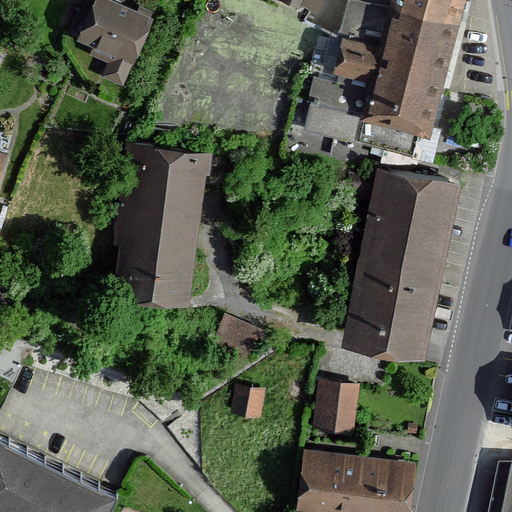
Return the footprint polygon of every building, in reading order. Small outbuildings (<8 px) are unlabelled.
[(122,80),(153,17),(118,0),(89,0),(72,35),(112,55),(104,71),(122,80)] [(314,73),(303,128),(410,148),(415,125),(431,130),(461,0),(394,0),(392,9),(352,0),(348,0),(330,78),(314,73)] [(212,153),(129,144),(114,297),(197,305),(212,153)] [(459,179),(378,164),(346,336),(428,351),(459,179)] [(265,329),(228,311),(214,340),(250,358),(265,329)] [(352,431),(358,383),(319,379),(313,426),(352,431)] [(264,385),(235,381),(231,407),(260,411),(264,385)] [(0,511),(106,511),(117,491),(0,433),(0,511)] [(407,511),(415,462),(309,448),(301,509),(325,511),(407,511)] [(511,511),(511,458),(511,459),(502,511),(511,511)]
